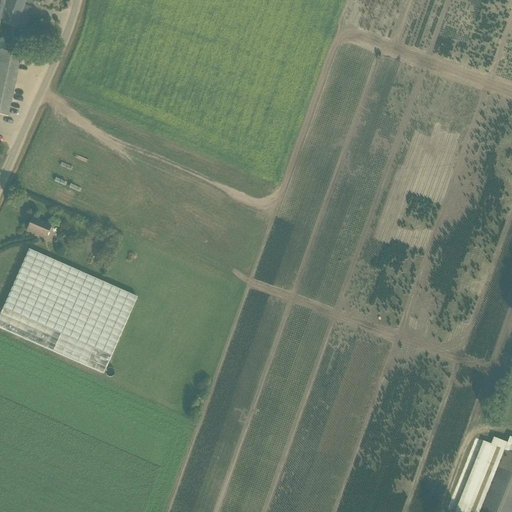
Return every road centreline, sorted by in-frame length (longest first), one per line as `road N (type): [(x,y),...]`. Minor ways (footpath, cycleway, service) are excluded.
road 1 (unclassified): [(0,189),(76,0)]
road 2 (track): [(350,34),(511,96)]
road 3 (track): [(511,353),(443,511)]
